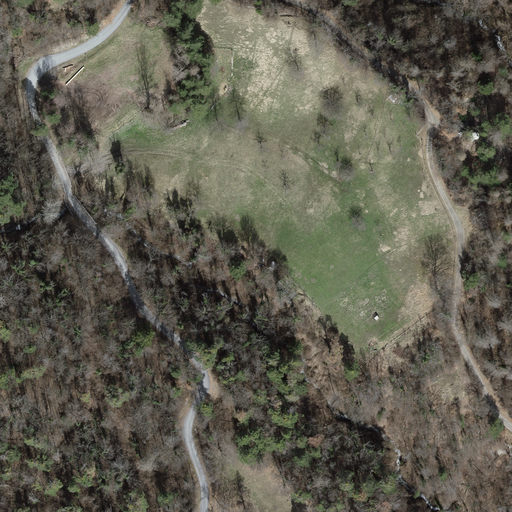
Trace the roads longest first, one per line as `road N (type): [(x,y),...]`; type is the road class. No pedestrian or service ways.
road 1 (unclassified): [(130,0),(94,41),(35,68),(30,111),(71,198),(116,256),(130,289),(201,364),(205,388),(188,434),(203,511)]
road 2 (track): [(290,0),(313,6),(425,110),(427,164),(451,223),(449,332),(491,412),(511,429)]
